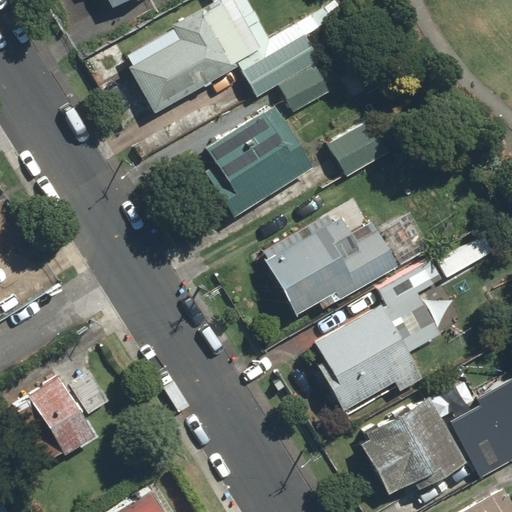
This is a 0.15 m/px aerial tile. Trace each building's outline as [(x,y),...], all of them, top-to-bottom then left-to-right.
[(94,0),(99,8),(113,0),(94,0)] [(226,62),(251,48),(224,0),(202,0),(107,53),(141,114),(228,65),(226,62)] [(229,72),(246,101),(268,88),(285,116),(328,90),(295,33),(229,72)] [(204,163),(191,171),(220,219),(305,168),(266,102),(193,145),(204,163)] [(355,121),(317,145),(338,179),(376,154),(355,121)] [(368,227),(390,268),(426,248),(404,207),(368,227)] [(390,268),(368,227),(363,219),(342,230),(334,217),(324,222),(320,214),(248,254),(283,316),(307,302),(312,311),(390,268)] [(426,261),(436,280),(487,253),(477,234),(426,261)] [(436,280),(426,261),(424,257),(366,288),(375,304),(302,343),(311,360),(305,363),(331,411),(382,384),(386,392),(412,378),(399,354),(434,335),(411,294),(436,280)] [(18,397),(4,406),(39,463),(87,434),(77,417),(104,401),(76,356),(15,393),(18,397)] [(441,375),(425,385),(444,416),(438,420),(475,480),(511,457),(511,390),(501,373),(456,400),(441,375)] [(456,464),(420,395),(352,430),(356,437),(345,442),(378,504),(456,464)] [(158,511),(142,485),(97,511),(158,511)] [(448,511),(505,511),(493,488),(448,511)]
